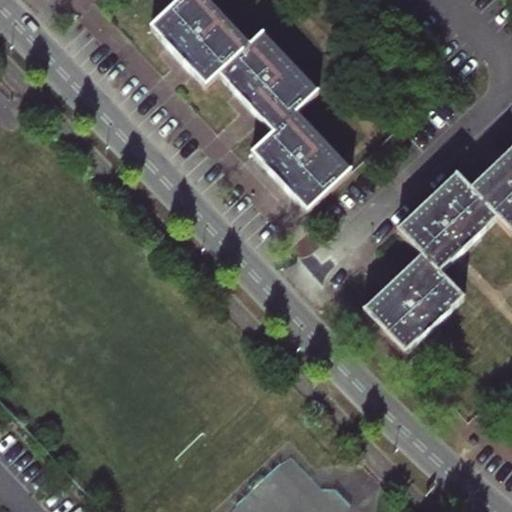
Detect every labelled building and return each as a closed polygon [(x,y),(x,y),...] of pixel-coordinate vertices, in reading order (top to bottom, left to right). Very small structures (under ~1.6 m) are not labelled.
[(207,93),(219,81),(251,51),(202,0),(189,0),(187,3),(182,7),(152,35),(207,93)] [(275,139),(297,118),(319,97),(264,39),(251,51),(219,81),(275,139)] [(307,217),(351,176),(297,118),(275,139),(253,160),(307,217)] [(508,240),(511,236),(511,154),(467,196),(495,225),(508,240)] [(453,182),(430,203),(413,219),(395,235),(419,261),(436,280),(495,225),(467,196),(453,182)] [(460,305),(436,280),(419,261),(398,282),(363,315),(404,359),(460,305)]
